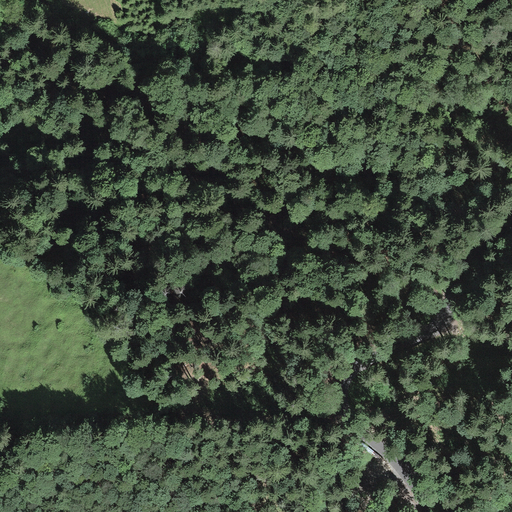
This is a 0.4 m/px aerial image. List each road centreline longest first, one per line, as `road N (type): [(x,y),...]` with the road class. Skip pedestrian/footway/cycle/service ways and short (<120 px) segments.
road 1 (unclassified): [(511,225),(476,249),(424,321),(352,381),(348,426),(396,467),(424,511)]
road 2 (track): [(345,405),(268,397),(206,419)]
